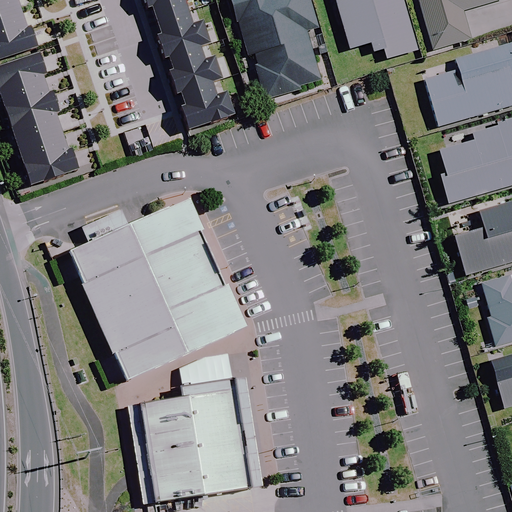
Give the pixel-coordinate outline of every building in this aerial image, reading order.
[(0,0),(0,19),(23,12),(18,0),(0,0)] [(156,24),(188,14),(184,1),(187,0),(143,0),(148,13),(152,12),(156,24)] [(231,0),(247,60),(254,58),(265,100),(321,86),(308,34),(318,31),(310,0),(231,0)] [(415,54),(401,0),(333,0),(347,52),(368,46),(370,55),(381,52),(384,62),(415,54)] [(411,0),(427,59),(474,46),(466,18),(509,6),(506,0),(411,0)] [(0,40),(29,30),(23,12),(0,19),(0,40)] [(200,49),(209,46),(202,26),(193,30),(188,14),(156,24),(161,39),(157,40),(164,61),(168,60),(200,49)] [(0,64),(37,52),(29,30),(0,40),(0,64)] [(511,76),(511,45),(453,62),(456,75),(423,84),(435,129),(511,108),(511,93),(508,78),(511,76)] [(205,65),(200,49),(168,60),(174,75),(170,77),(178,99),(180,98),(212,88),(222,84),(215,62),(205,65)] [(45,75),(39,58),(0,71),(0,90),(41,76),(45,75)] [(0,99),(4,111),(48,96),(41,76),(0,90),(0,99)] [(212,88),(180,98),(185,111),(182,112),(189,134),(234,119),(227,97),(216,101),(212,88)] [(57,112),(51,95),(48,96),(4,111),(10,128),(53,113),(57,112)] [(17,148),(60,133),(53,113),(10,128),(17,148)] [(511,123),(469,135),(472,144),(438,154),(445,178),(439,180),(447,206),(511,187),(511,123)] [(23,168),(67,153),(60,133),(17,148),(23,168)] [(78,174),(71,152),(67,153),(23,168),(31,190),(78,174)] [(243,325),(184,200),(66,255),(126,380),(243,325)] [(511,202),(476,213),(482,233),(453,241),(464,278),(511,264),(511,202)] [(511,282),(508,284),(506,278),(479,285),(488,318),(484,319),(492,348),(511,343),(511,282)] [(511,355),(488,363),(501,411),(511,408),(511,355)] [(242,388),(144,403),(160,505),(259,489),(242,388)]
